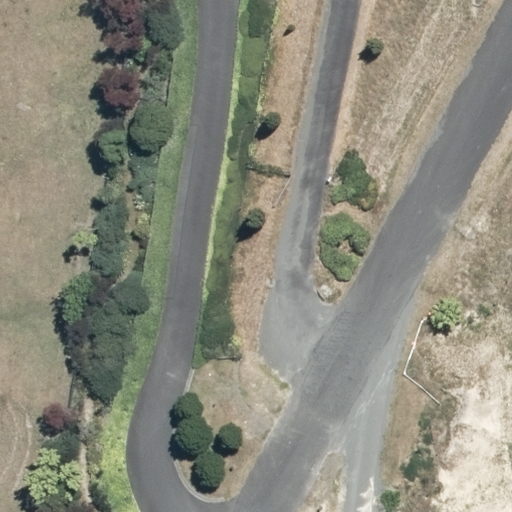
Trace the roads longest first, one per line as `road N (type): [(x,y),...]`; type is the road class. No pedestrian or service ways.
road 1 (unknown): [(195,511),(171,474),(171,389),(217,151),(228,0)]
road 2 (residential): [(264,511),(350,374),(511,62)]
road 3 (unknown): [(431,217),(383,511)]
